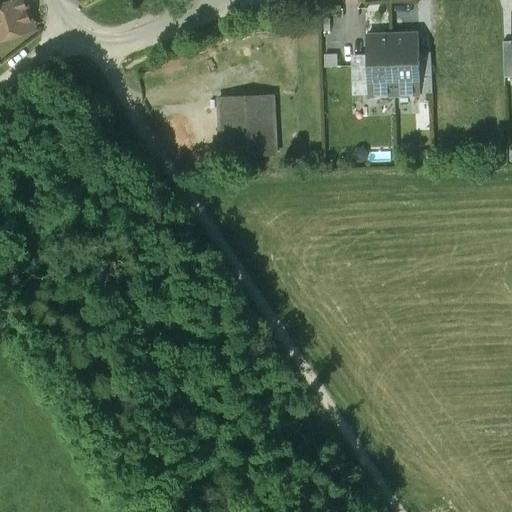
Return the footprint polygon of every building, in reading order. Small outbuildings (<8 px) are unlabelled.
[(22,0),(0,7),(0,38),(5,37),(6,39),(17,35),(15,29),(31,24),(23,0),(22,0)] [(392,35),(394,96),(420,95),(420,93),(419,53),(418,34),(392,35)] [(368,95),(368,96),(394,96),(392,35),(366,36),(367,55),(368,95)] [(511,41),(503,42),(504,78),(511,77),(511,41)] [(419,53),(420,93),(432,93),(431,53),(419,53)] [(337,67),(337,55),(325,55),(325,68),(337,67)] [(368,95),(367,55),(351,56),(352,95),(368,95)] [(272,95),(219,98),(222,158),(275,156),(272,95)]
